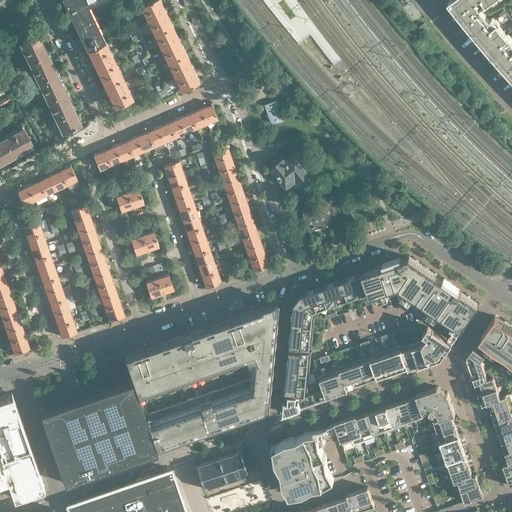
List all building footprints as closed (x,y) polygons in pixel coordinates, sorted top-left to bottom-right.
[(103,39),(86,4),(94,0),(146,0),(147,1),(149,0),(62,0),(87,50),(88,50),(87,47),(103,39)] [(168,17),(166,13),(167,13),(164,7),(163,8),(161,4),(162,4),(160,0),(149,0),(147,1),(140,5),(154,33),(172,24),(168,17)] [(489,20),(480,9),(472,0),(449,0),(447,2),(461,19),(473,33),(489,20)] [(491,0),(472,0),(480,9),(491,0)] [(511,41),(508,37),(492,17),(489,20),(473,33),(478,40),(493,57),(511,41)] [(428,29),(427,26),(424,23),(419,27),(423,33),(428,29)] [(181,45),(179,41),(180,41),(177,35),(177,36),(175,32),(176,32),(172,24),(154,33),(167,61),(185,52),(182,44),(181,45)] [(48,51),(46,47),(45,48),(41,40),(42,39),(40,35),(39,36),(38,34),(18,44),(24,58),(26,57),(29,62),(47,53),(47,52),(48,51)] [(511,40),(511,41),(493,57),(499,65),(511,78),(511,40)] [(119,70),(111,53),(105,41),(88,50),(87,50),(91,58),(93,62),(92,62),(95,67),(96,67),(98,71),(97,71),(101,78),(119,70)] [(194,73),(193,69),(193,68),(191,63),(190,64),(188,60),(189,59),(185,52),(167,61),(181,89),(199,80),(195,72),(194,73)] [(57,70),(55,66),(54,67),(50,59),(51,58),(49,54),(48,54),(47,53),(29,62),(31,68),(29,69),(33,77),(35,76),(38,81),(56,72),(56,71),(57,70)] [(133,98),(125,81),(119,70),(101,78),(104,86),(105,86),(107,89),(106,90),(108,95),(109,95),(111,99),(110,99),(114,107),(133,98)] [(66,89),(64,85),(63,86),(59,78),(60,77),(58,73),(57,73),(56,72),(38,81),(41,87),(39,88),(42,96),(44,95),(47,100),(65,91),(65,90),(66,89)] [(168,94),(165,87),(157,91),(161,98),(168,94)] [(75,108),(73,104),(72,105),(68,97),(69,96),(67,92),(66,92),(65,91),(47,100),(50,106),(48,107),(51,114),(53,114),(56,119),(74,110),(74,109),(75,108)] [(276,101),(264,105),(271,123),(283,119),(276,101)] [(217,118),(213,108),(211,103),(200,108),(206,123),(217,118)] [(206,123),(200,108),(189,112),(196,127),(206,123)] [(81,123),(80,121),(81,121),(79,116),(78,117),(74,110),(56,119),(58,122),(56,123),(60,133),(81,123)] [(196,127),(189,112),(179,117),(185,132),(196,127)] [(185,132),(179,117),(168,122),(174,137),(185,132)] [(174,137),(168,122),(157,126),(164,141),(174,137)] [(33,145),(22,125),(8,132),(10,134),(4,137),(14,155),(15,154),(16,156),(20,153),(19,152),(27,148),(28,149),(32,147),(31,146),(33,145)] [(164,141),(157,126),(147,131),(153,146),(164,141)] [(153,146),(147,131),(136,135),(142,150),(153,146)] [(142,150),(136,135),(125,140),(132,155),(142,150)] [(14,155),(4,137),(0,139),(0,164),(2,164),(1,162),(9,158),(9,159),(13,157),(13,156),(14,155)] [(132,155),(125,140),(115,145),(121,160),(132,155)] [(230,155),(226,143),(211,148),(215,160),(230,155)] [(121,160),(115,145),(104,149),(111,164),(121,160)] [(111,164),(104,149),(93,154),(99,169),(111,164)] [(310,171),(295,152),(286,159),(284,157),(271,167),(286,186),(296,179),(298,181),(310,171)] [(234,165),(230,155),(215,160),(218,171),(234,165)] [(183,171),(179,159),(163,165),(167,176),(183,171)] [(77,179),(71,167),(70,164),(59,170),(66,184),(77,179)] [(238,176),(234,165),(218,171),(222,182),(238,176)] [(66,184),(59,170),(49,175),(56,189),(66,184)] [(186,182),(183,171),(167,176),(171,187),(186,182)] [(56,189),(49,175),(38,180),(45,194),(56,189)] [(241,187),(238,176),(222,182),(226,193),(241,187)] [(45,194),(38,180),(28,185),(35,199),(45,194)] [(190,193),(186,182),(171,187),(175,198),(190,193)] [(35,199),(28,185),(17,190),(24,205),(35,199)] [(144,203),(138,187),(127,191),(132,206),(144,203)] [(245,198),(241,187),(226,193),(230,204),(245,198)] [(132,206),(127,191),(115,195),(121,210),(132,206)] [(354,218),(345,191),(324,198),(326,205),(323,206),(323,205),(302,212),(308,229),(328,222),(329,224),(333,222),(338,237),(351,233),(347,221),(354,218)] [(194,204),(190,193),(175,198),(179,209),(194,204)] [(249,209),(245,198),(230,204),(234,214),(249,209)] [(90,215),(88,211),(86,204),(70,209),(74,221),(90,215)] [(198,215),(194,204),(179,209),(182,220),(198,215)] [(253,220),(249,209),(234,214),(237,226),(253,220)] [(94,226),(91,219),(90,215),(74,221),(78,231),(94,226)] [(202,226),(198,215),(182,220),(186,231),(202,226)] [(42,232),(38,220),(23,225),(27,237),(42,232)] [(257,231),(253,220),(237,226),(241,236),(257,231)] [(97,237),(96,233),(94,226),(78,231),(82,242),(97,237)] [(205,237),(202,226),(186,231),(190,242),(205,237)] [(159,246),(153,230),(142,234),(147,249),(159,246)] [(260,242),(257,231),(241,236),(245,247),(260,242)] [(46,243),(42,232),(27,237),(31,248),(46,243)] [(147,249),(142,234),(130,238),(136,253),(147,249)] [(101,248),(99,241),(97,237),(82,242),(86,253),(101,248)] [(209,248),(205,237),(190,242),(194,253),(209,248)] [(264,253),(260,242),(245,247),(249,258),(264,253)] [(50,253),(46,243),(31,248),(34,259),(50,253)] [(105,259),(104,255),(101,248),(86,253),(90,264),(105,259)] [(213,259),(209,248),(194,253),(197,264),(213,259)] [(54,264),(50,253),(34,259),(38,270),(54,264)] [(268,264),(264,253),(249,258),(253,270),(268,264)] [(370,299),(372,303),(394,295),(392,288),(398,286),(401,288),(404,297),(457,334),(477,304),(455,289),(456,287),(444,278),(442,280),(408,257),(398,260),(397,258),(383,263),(384,265),(362,273),(369,294),(368,294),(370,299)] [(109,270),(106,263),(105,259),(90,264),(93,275),(109,270)] [(217,270),(213,259),(197,264),(201,275),(217,270)] [(57,275),(54,264),(38,270),(42,281),(57,275)] [(113,281),(111,277),(109,270),(93,275),(97,286),(113,281)] [(221,281),(217,270),(201,275),(205,286),(221,281)] [(173,289),(168,273),(157,277),(162,292),(173,289)] [(362,273),(341,280),(348,301),(368,294),(369,294),(362,273)] [(61,286),(57,275),(42,281),(46,292),(61,286)] [(162,292),(157,277),(145,281),(151,296),(162,292)] [(321,287),(328,308),(348,301),(341,280),(321,287)] [(0,295),(10,292),(6,281),(0,283),(0,295)] [(116,292),(114,285),(113,281),(97,286),(101,297),(116,292)] [(65,297),(61,286),(46,292),(50,303),(65,297)] [(315,312),(328,308),(321,287),(300,294),(297,298),(315,312)] [(0,307),(14,303),(10,292),(0,295),(0,307)] [(120,303),(119,299),(116,292),(101,297),(105,308),(120,303)] [(69,308),(65,297),(50,303),(53,314),(69,308)] [(313,326),(315,312),(297,298),(293,303),(291,324),(313,326)] [(271,405),(281,300),(139,349),(124,355),(132,379),(155,446),(271,405)] [(18,314),(14,303),(0,307),(0,312),(2,319),(18,314)] [(124,314),(121,307),(120,303),(105,308),(109,320),(124,314)] [(73,319),(69,308),(53,314),(57,325),(73,319)] [(21,325),(18,314),(2,319),(6,330),(21,325)] [(511,327),(507,324),(494,316),(493,318),(480,337),(475,343),(511,368),(511,327)] [(77,331),(73,319),(57,325),(61,336),(77,331)] [(311,348),(313,326),(291,324),(289,346),(311,348)] [(25,336),(21,325),(6,330),(10,341),(25,336)] [(452,342),(429,325),(423,333),(427,336),(422,343),(429,362),(441,358),(452,342)] [(29,347),(25,336),(10,341),(14,353),(29,347)] [(429,362),(422,343),(412,347),(418,366),(429,362)] [(418,366),(412,347),(402,350),(407,367),(407,368),(408,369),(418,366)] [(484,356),(484,355),(485,355),(473,347),(472,348),(469,353),(469,354),(467,355),(467,356),(467,357),(467,358),(467,359),(467,360),(468,362),(467,362),(468,363),(473,377),(473,378),(474,380),(475,382),(474,382),(475,383),(488,378),(487,378),(481,359),(484,356)] [(407,367),(402,350),(401,348),(391,352),(397,371),(407,368),(407,367)] [(289,349),(288,360),(310,363),(311,351),(289,349)] [(397,371),(391,352),(381,356),(387,374),(397,371)] [(387,374),(381,356),(370,359),(377,378),(387,374)] [(377,378),(370,359),(360,363),(367,382),(377,378)] [(287,371),(309,373),(309,371),(310,363),(288,360),(287,371)] [(367,382),(360,363),(350,366),(356,385),(367,382)] [(499,365),(500,365),(499,364),(496,369),(502,373),(504,369),(499,365)] [(356,385),(350,366),(339,370),(340,372),(346,389),(347,388),(356,385)] [(510,372),(504,369),(502,373),(507,377),(510,373),(510,372)] [(285,393),(307,395),(308,376),(309,373),(287,371),(285,393)] [(347,390),(347,388),(346,389),(340,372),(330,375),(337,394),(347,390)] [(337,394),(330,375),(320,379),(323,389),(326,397),(326,398),(337,394)] [(493,376),(487,378),(488,378),(475,383),(478,392),(478,393),(497,387),(493,376)] [(155,446),(132,379),(39,411),(64,482),(157,450),(155,446)] [(438,387),(437,386),(436,387),(427,390),(426,390),(417,394),(417,393),(416,394),(417,395),(423,413),(424,413),(429,411),(431,412),(434,414),(434,413),(435,418),(436,419),(452,413),(452,414),(455,413),(455,412),(452,404),(451,403),(452,403),(451,402),(448,394),(448,393),(448,392),(447,391),(438,387)] [(500,396),(497,387),(478,393),(478,394),(479,393),(482,403),(482,404),(483,403),(488,402),(488,401),(501,397),(500,396)] [(319,400),(326,397),(323,389),(316,391),(319,400)] [(11,393),(0,397),(0,481),(7,479),(14,497),(44,487),(11,393)] [(312,393),(307,395),(285,393),(284,399),(283,399),(282,413),(301,407),(301,406),(315,401),(312,393)] [(510,405),(506,395),(506,394),(500,396),(501,397),(488,401),(488,402),(491,411),(491,412),(510,405)] [(417,395),(407,399),(407,398),(407,399),(413,417),(424,414),(424,413),(423,413),(417,395)] [(413,417),(407,399),(406,399),(397,402),(403,421),(413,417)] [(403,421),(397,402),(396,402),(396,403),(387,406),(386,406),(394,428),(404,425),(405,424),(403,421)] [(511,415),(511,403),(510,405),(491,412),(495,421),(494,421),(495,422),(511,415)] [(394,428),(386,406),(377,409),(376,409),(384,432),(394,428)] [(384,432),(376,409),(376,410),(367,413),(366,413),(372,431),(372,432),(373,435),(374,435),(384,432)] [(372,431),(366,413),(365,413),(366,413),(356,416),(356,417),(362,433),(361,433),(362,435),(372,432),(372,431)] [(455,423),(452,414),(452,413),(436,419),(435,418),(433,419),(436,430),(437,430),(455,424),(455,423)] [(356,417),(356,416),(356,414),(355,415),(346,418),(345,418),(351,437),(352,437),(361,433),(362,433),(356,417)] [(511,427),(511,415),(495,422),(498,431),(498,432),(511,427)] [(351,437),(345,418),(344,418),(345,419),(335,422),(334,422),(335,423),(338,434),(342,444),(353,441),(353,440),(352,437),(351,437)] [(456,424),(455,424),(437,430),(436,430),(434,430),(435,431),(438,440),(438,441),(459,434),(459,433),(458,433),(455,424),(456,424)] [(511,438),(511,427),(498,432),(502,442),(501,442),(502,442),(511,438)] [(324,439),(323,430),(323,429),(305,432),(296,437),(287,438),(277,444),(278,448),(275,450),(276,458),(280,466),(283,465),(285,472),(282,472),(284,481),(287,487),(288,488),(288,489),(292,488),(294,492),(305,490),(313,486),(314,485),(323,484),(325,483),(334,478),(328,466),(326,457),(326,454),(324,451),(321,445),(325,442),(324,439)] [(459,434),(438,441),(438,440),(436,441),(436,442),(440,452),(462,444),(459,434)] [(511,450),(511,438),(502,442),(502,443),(505,452),(511,450)] [(463,445),(462,444),(440,452),(443,462),(466,454),(462,445),(463,445)] [(247,474),(239,450),(195,465),(203,488),(247,474)] [(447,472),(469,464),(466,455),(466,454),(443,462),(447,472)] [(511,472),(511,461),(509,463),(509,462),(504,464),(503,464),(503,465),(506,474),(506,475),(511,472)] [(470,465),(469,464),(447,472),(450,482),(451,483),(454,482),(454,481),(473,475),(473,474),(469,465),(470,465)] [(71,511),(186,511),(172,468),(69,503),(71,511)] [(476,473),(475,473),(473,474),(473,475),(454,481),(454,482),(457,491),(457,492),(461,491),(461,490),(480,484),(480,483),(479,483),(476,474),(476,473)] [(480,484),(461,490),(461,491),(464,500),(465,501),(466,501),(471,499),(472,498),(484,494),(483,493),(480,484)] [(369,489),(368,486),(366,487),(358,490),(365,511),(366,511),(376,509),(369,489)] [(365,511),(358,490),(347,494),(353,511),(365,511)] [(353,511),(347,494),(347,496),(338,499),(342,511),(353,511)] [(342,511),(338,499),(328,503),(330,511),(342,511)] [(330,511),(328,503),(317,506),(319,511),(330,511)]
